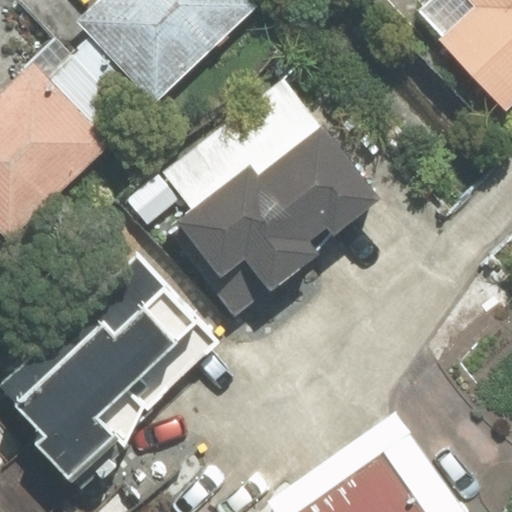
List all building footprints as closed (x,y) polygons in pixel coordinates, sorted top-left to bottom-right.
[(262,0),(261,0),(96,0),(87,9),(77,0),(20,0),(54,35),(0,87),(0,228),(12,242),(262,0)] [(502,105),(511,96),(511,0),(425,0),(416,9),(502,105)] [(271,283),(380,188),(276,69),(124,202),(145,227),(180,196),(192,209),(174,224),(220,276),(245,254),(271,283)] [(65,472),(215,336),(138,251),(0,377),(0,381),(42,428),(33,437),(65,472)] [(276,511),(466,511),(394,407),(266,496),(276,511)]
